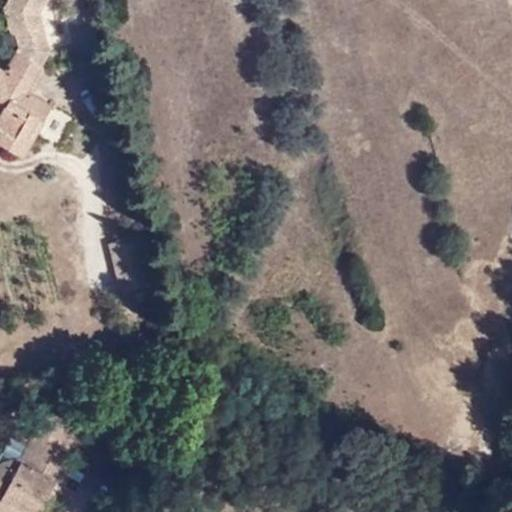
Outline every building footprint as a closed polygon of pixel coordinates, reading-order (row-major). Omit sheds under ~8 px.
[(6,72),(0,68),(0,145),(24,160),(55,107),(37,96),(49,72),(43,69),(52,52),(42,14),(50,0),(10,0),(5,10),(12,38),(17,36),(20,49),(6,72)] [(116,245),(129,297),(158,289),(145,238),(116,245)] [(0,496),(5,496),(32,511),(62,511),(54,507),(45,502),(73,449),(62,443),(75,420),(51,406),(21,461),(0,464),(0,496)] [(54,507),(83,455),(73,449),(45,502),(54,507)] [(0,508),(3,507),(11,511),(32,511),(5,496),(0,496),(0,508)]
